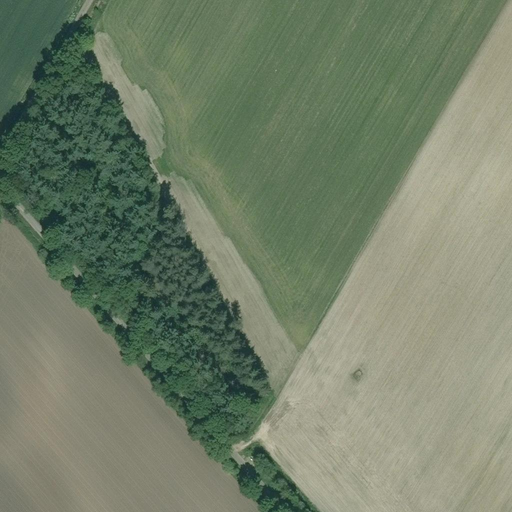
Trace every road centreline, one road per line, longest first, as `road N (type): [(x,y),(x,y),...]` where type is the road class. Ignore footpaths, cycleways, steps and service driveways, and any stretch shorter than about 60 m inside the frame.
road 1 (unclassified): [(0,189),(282,511)]
road 2 (unclassified): [(0,162),(92,0)]
